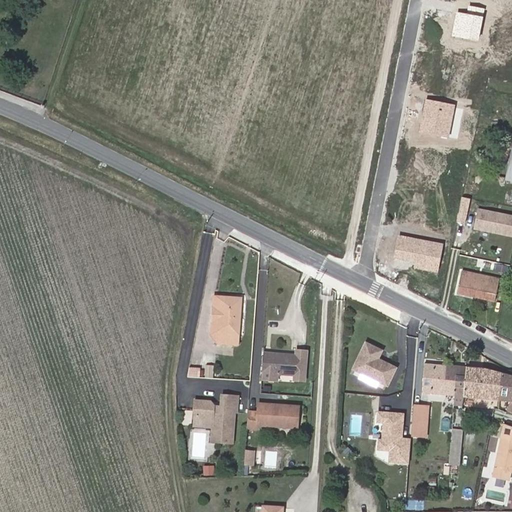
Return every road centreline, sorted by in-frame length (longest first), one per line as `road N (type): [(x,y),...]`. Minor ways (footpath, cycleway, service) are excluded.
road 1 (tertiary): [(361,281),(0,106)]
road 2 (residential): [(418,0),(361,281)]
road 3 (track): [(400,0),(345,273)]
road 4 (tertiary): [(511,359),(361,281)]
